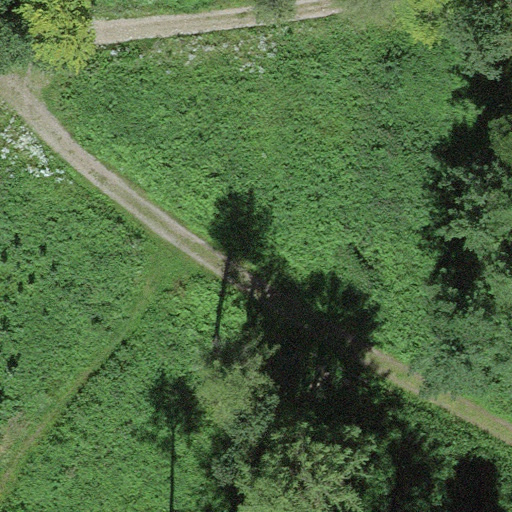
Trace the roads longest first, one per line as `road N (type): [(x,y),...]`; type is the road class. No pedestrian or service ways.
road 1 (track): [(0,42),(330,277),(511,384)]
road 2 (track): [(0,35),(140,0)]
